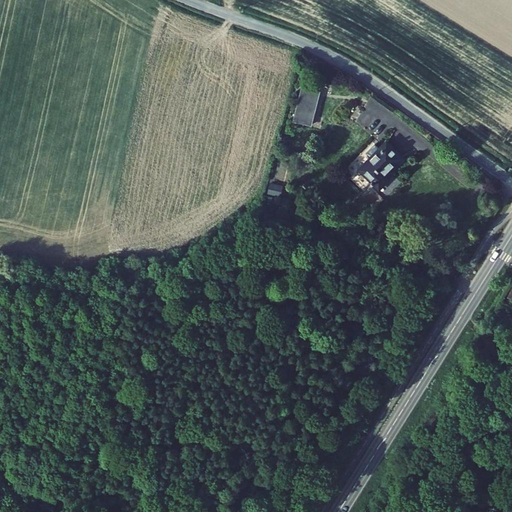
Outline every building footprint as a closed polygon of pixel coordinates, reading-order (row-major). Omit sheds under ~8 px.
[(318,137),(333,79),(306,72),(291,130),(318,137)] [(387,174),(406,155),(392,141),(364,168),(372,176),(381,186),(390,177),(387,174)] [(381,186),(372,176),(368,179),(378,189),(381,186)] [(393,178),(381,191),(386,196),(398,183),(393,178)] [(353,195),(368,209),(383,194),(378,189),(368,179),(353,195)]
